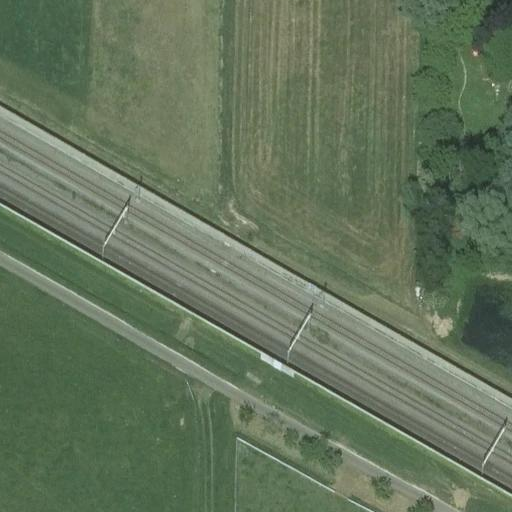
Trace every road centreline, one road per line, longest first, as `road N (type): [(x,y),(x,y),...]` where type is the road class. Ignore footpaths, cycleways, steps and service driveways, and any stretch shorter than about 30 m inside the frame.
road 1 (unclassified): [(448,511),(0,261)]
road 2 (track): [(209,511),(202,375)]
